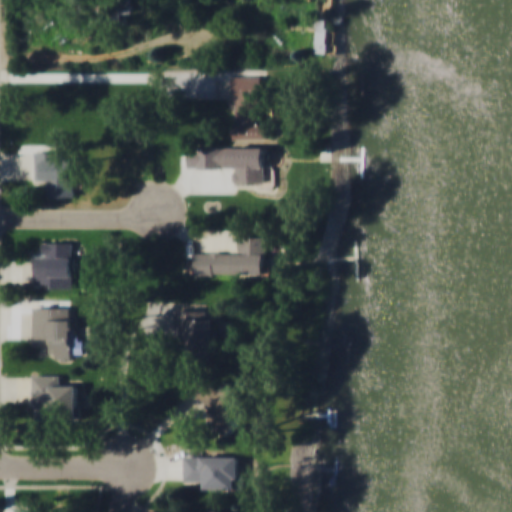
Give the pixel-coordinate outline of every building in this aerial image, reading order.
[(325,27),(316,27),(316,50),(325,50),(325,27)] [(234,137),(271,137),(271,117),(261,117),(261,75),(234,75),(234,137)] [(272,183),(272,145),(209,145),(209,168),(232,168),(232,183),(272,183)] [(37,149),(37,178),(48,178),(48,197),(76,197),(76,159),(65,159),(65,149),(37,149)] [(194,274),(267,274),(267,234),(240,234),(240,251),(194,251),(194,274)] [(44,252),(34,252),(34,286),(75,286),(75,240),(44,240),(44,252)] [(53,357),(83,358),(83,332),(71,332),(71,306),(33,305),(33,338),(53,338),(53,357)] [(215,319),(206,319),(206,308),(176,308),(175,334),(189,334),(188,360),(215,361),(215,319)] [(192,390),(211,404),(204,414),(229,433),(245,412),(233,404),(239,396),(206,371),(192,390)] [(34,417),(77,417),(77,384),(62,384),(62,373),(34,373),(34,417)] [(243,488),(243,476),(251,476),(251,454),(185,454),(185,477),(206,477),(205,488),(243,488)]
